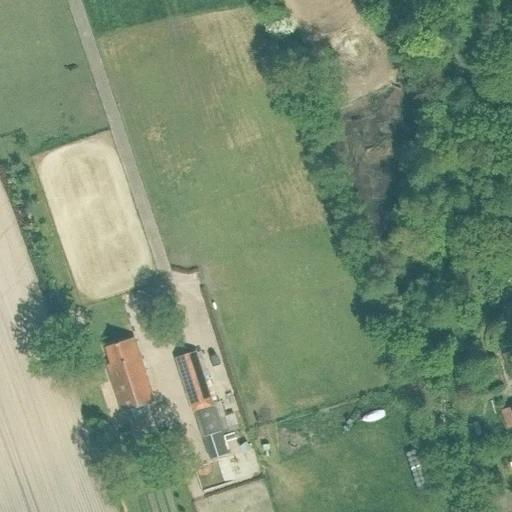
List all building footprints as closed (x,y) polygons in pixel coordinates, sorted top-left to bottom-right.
[(387,330),(379,310),(370,314),(378,334),(387,330)] [(134,338),(106,348),(111,364),(107,366),(122,413),(131,410),(134,420),(150,415),(146,405),(155,402),(134,338)] [(511,352),(503,355),(511,380),(511,352)] [(193,392),(199,410),(213,406),(197,356),(176,361),(187,394),(193,392)] [(213,407),(199,412),(207,435),(215,458),(229,453),(221,430),(213,407)] [(234,433),(224,436),(226,442),(236,439),(234,433)]
